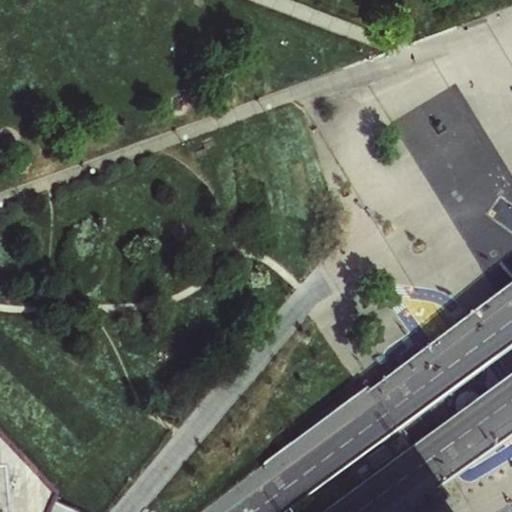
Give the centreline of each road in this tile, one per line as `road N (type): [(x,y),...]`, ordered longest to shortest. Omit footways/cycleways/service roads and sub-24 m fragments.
road 1 (tertiary): [(511,327),(261,511)]
road 2 (tertiary): [(360,511),(511,405)]
